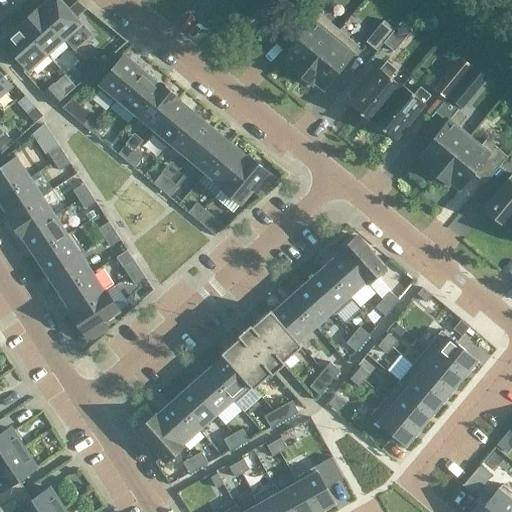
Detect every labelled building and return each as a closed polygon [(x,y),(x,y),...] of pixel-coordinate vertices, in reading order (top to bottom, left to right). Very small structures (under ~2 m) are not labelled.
[(38,11),(63,39),(81,24),(60,0),(50,0),(39,10),(38,11)] [(268,0),(229,0),(222,9),(245,28),(268,0)] [(339,30),(309,5),(287,30),(298,39),(284,56),(293,64),(290,67),(301,76),(339,30)] [(20,26),(20,27),(21,26),(46,55),(63,39),(38,11),(39,10),(38,9),(20,26)] [(394,30),(384,21),(366,42),(377,51),(383,43),(394,30)] [(383,43),(394,52),(412,31),(401,22),(394,30),(383,43)] [(20,27),(3,42),(29,70),(46,55),(21,26),(20,27)] [(324,90),(360,47),(339,30),(301,76),(312,85),(315,82),(324,90)] [(92,56),(84,63),(93,72),(101,65),(92,56)] [(115,104),(143,71),(124,56),(97,89),(115,104)] [(386,61),(350,105),(372,122),(403,85),(402,85),(401,86),(390,78),(397,70),(386,61)] [(448,95),(462,107),(491,73),(478,61),(448,95)] [(84,63),(77,69),(85,79),(93,72),(84,63)] [(453,67),(435,89),(446,98),(464,76),(453,67)] [(136,115),(161,84),(160,84),(160,85),(143,71),(115,104),(116,104),(119,100),(136,115)] [(0,95),(11,86),(0,73),(0,95)] [(150,133),(178,99),(161,84),(136,115),(153,129),(150,132),(150,133)] [(403,85),(372,122),(373,123),(374,122),(395,139),(431,96),(420,87),(414,95),(403,85)] [(54,89),(46,97),(54,106),(62,99),(54,89)] [(168,147),(195,115),(178,101),(179,100),(178,99),(150,133),(168,147)] [(35,107),(27,114),(35,123),(43,116),(35,107)] [(437,176),(469,137),(458,128),(467,117),(458,110),(420,156),(429,164),(426,167),(437,176)] [(91,132),(100,122),(91,115),(83,125),(91,132)] [(188,158),(213,129),(195,115),(168,147),(168,148),(171,144),(188,158)] [(108,129),(100,122),(91,132),(99,139),(108,129)] [(46,152),(57,143),(43,123),(32,132),(46,152)] [(206,173),(230,144),(213,129),(188,158),(206,173)] [(5,133),(0,137),(0,143),(6,149),(13,142),(5,133)] [(460,189),(478,168),(490,178),(507,157),(486,139),(480,147),(469,137),(437,176),(448,185),(451,182),(460,189)] [(135,151),(126,144),(118,154),(126,161),(135,151)] [(223,188),(249,157),(248,157),(247,158),(230,144),(206,173),(223,187),(222,188),(223,188)] [(65,154),(59,145),(48,153),(54,162),(65,154)] [(143,158),(135,151),(126,161),(135,168),(143,158)] [(71,164),(65,154),(54,162),(60,171),(71,164)] [(260,194),(273,178),(249,157),(223,188),(241,204),(253,189),(260,194)] [(0,197),(30,178),(17,158),(0,168),(0,197)] [(170,180),(161,173),(153,184),(161,190),(170,180)] [(511,174),(483,210),(504,228),(511,218),(511,174)] [(42,197),(30,178),(0,197),(0,202),(10,217),(9,218),(9,219),(42,197)] [(178,187),(170,180),(161,190),(170,197),(178,187)] [(90,193),(84,184),(73,191),(79,200),(90,193)] [(96,202),(90,193),(79,200),(85,209),(96,202)] [(22,238),(55,216),(42,197),(9,219),(22,238)] [(205,210),(197,203),(188,213),(196,220),(205,210)] [(213,216),(205,210),(196,220),(205,227),(213,216)] [(67,234),(55,216),(22,238),(23,238),(35,256),(71,232),(67,234)] [(115,231),(109,222),(98,229),(104,238),(115,231)] [(121,240),(115,231),(104,238),(110,247),(121,240)] [(84,252),(71,232),(35,256),(48,275),(84,252)] [(339,252),(340,253),(341,253),(366,281),(365,282),(369,286),(388,270),(358,236),(339,252)] [(61,294),(92,273),(80,255),(84,252),(48,275),(61,294)] [(340,253),(324,268),(349,296),(350,296),(365,282),(366,281),(341,253),(340,253)] [(140,269),(134,260),(123,267),(129,276),(140,269)] [(324,268),(306,283),(332,312),(331,312),(334,316),(353,300),(350,296),(349,296),(324,268)] [(146,278),(140,269),(129,276),(135,285),(146,278)] [(104,292),(92,273),(61,294),(73,312),(71,313),(72,314),(106,292),(105,291),(104,292)] [(289,298),(315,327),(331,312),(332,312),(306,283),(289,298)] [(422,288),(417,294),(426,302),(432,296),(422,288)] [(399,300),(389,291),(382,300),(392,308),(399,300)] [(119,311),(106,292),(72,314),(90,341),(108,329),(103,322),(119,311)] [(272,313),(297,342),(298,341),(315,327),(289,298),(273,313),(272,313)] [(392,308),(382,300),(375,308),(385,316),(392,308)] [(297,342),(272,313),(273,313),(270,310),(252,326),(251,324),(238,336),(240,337),(222,353),(224,356),(253,388),(252,388),(253,389),(271,373),(272,375),(285,363),(284,362),(302,346),(298,341),(297,342)] [(451,323),(464,334),(469,327),(456,316),(451,323)] [(370,335),(360,327),(353,335),(363,344),(370,335)] [(388,334),(383,340),(392,348),(398,342),(388,334)] [(363,344),(353,335),(346,343),(356,352),(363,344)] [(449,337),(434,354),(463,378),(477,361),(449,337)] [(383,340),(378,346),(387,354),(392,348),(383,340)] [(434,354),(420,371),(449,395),(463,378),(434,354)] [(224,356),(208,371),(233,399),(232,400),(235,404),(236,403),(252,388),(253,388),(224,356)] [(374,369),(378,364),(369,357),(365,361),(374,369)] [(340,371),(330,362),(323,371),(333,379),(340,371)] [(361,367),(355,373),(365,381),(370,375),(361,367)] [(208,371),(191,386),(216,414),(232,400),(233,399),(208,371)] [(326,387),(333,379),(323,371),(316,379),(326,387)] [(420,371),(406,388),(435,411),(449,395),(420,371)] [(355,373),(350,379),(359,387),(365,381),(355,373)] [(320,395),(326,387),(316,379),(310,387),(320,395)] [(199,430),(216,414),(191,386),(173,401),(199,430)] [(406,388),(393,404),(421,428),(435,411),(406,388)] [(156,416),(181,445),(182,444),(199,430),(173,401),(157,416),(156,416)] [(299,412),(292,401),(283,406),(289,417),(299,412)] [(393,404),(378,422),(407,446),(421,428),(393,404)] [(289,417),(283,406),(274,411),(280,423),(289,417)] [(280,423),(274,411),(264,416),(270,428),(280,423)] [(181,445),(156,416),(157,416),(156,415),(138,431),(165,461),(183,445),(182,444),(181,445)] [(0,463),(23,448),(10,428),(0,435),(0,463)] [(249,440),(242,429),(233,434),(239,446),(249,440)] [(239,446),(233,434),(224,439),(230,451),(239,446)] [(281,438),(274,442),(280,453),(287,449),(281,438)] [(274,442),(267,446),(273,457),(280,453),(274,442)] [(36,469),(23,448),(0,463),(0,506),(19,494),(13,484),(36,469)] [(208,463),(202,452),(192,457),(199,469),(208,463)] [(199,469),(192,457),(183,462),(189,474),(199,469)] [(243,459),(236,463),(242,474),(249,470),(243,459)] [(236,463),(229,467),(235,478),(242,474),(236,463)] [(317,471),(297,482),(313,511),(320,511),(335,504),(317,471)] [(218,474),(210,478),(217,488),(224,484),(218,474)] [(475,496),(484,486),(472,475),(469,478),(463,486),(475,496)] [(313,511),(297,482),(278,493),(288,511),(313,511)] [(511,511),(511,498),(499,488),(479,511),(511,511)] [(19,494),(0,506),(0,511),(57,511),(63,509),(49,489),(26,504),(19,494)] [(288,511),(278,493),(259,504),(263,511),(288,511)]
